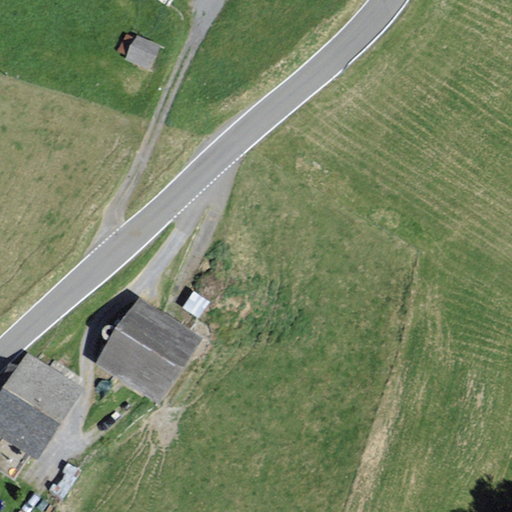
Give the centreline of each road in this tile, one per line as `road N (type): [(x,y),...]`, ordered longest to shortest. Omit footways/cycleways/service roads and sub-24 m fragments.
road 1 (unclassified): [(0,352),(387,0)]
road 2 (track): [(212,0),(112,209),(109,229),(118,246)]
